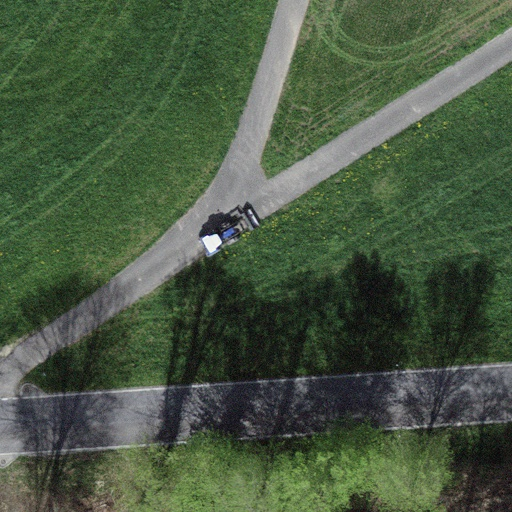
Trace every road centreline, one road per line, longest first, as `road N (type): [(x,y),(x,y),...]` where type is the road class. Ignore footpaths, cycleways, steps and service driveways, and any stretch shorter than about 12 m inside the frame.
road 1 (track): [(0,381),(225,220),(511,38)]
road 2 (tertiary): [(0,426),(511,393)]
road 3 (track): [(294,0),(225,220)]
